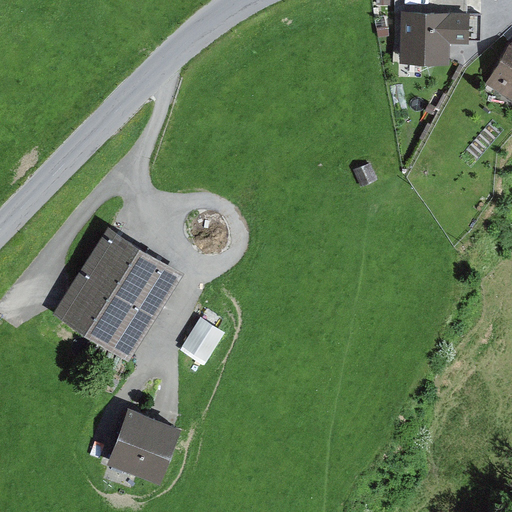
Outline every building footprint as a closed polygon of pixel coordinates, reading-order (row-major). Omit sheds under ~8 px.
[(470,38),(470,6),(401,5),(401,58),(450,59),(450,37),(470,38)] [(511,41),(495,56),(486,85),(511,97),(511,41)] [(354,169),(361,185),(376,179),(369,163),(354,169)] [(51,321),(123,362),(173,275),(102,234),(51,321)] [(210,352),(230,323),(206,307),(186,336),(210,352)] [(182,422),(128,403),(107,462),(161,481),(182,422)]
